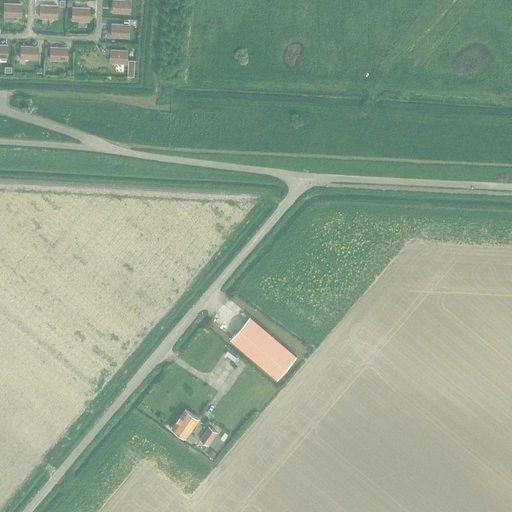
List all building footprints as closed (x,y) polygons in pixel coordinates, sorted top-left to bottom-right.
[(117,12),(129,13),(130,1),(118,0),(112,0),(112,7),(117,7),(117,12)] [(4,4),(3,16),(16,16),(16,12),(21,12),(21,4),(4,4)] [(44,18),(57,18),(57,6),(40,5),(40,12),(44,13),(44,18)] [(71,20),(84,20),(84,15),(89,16),(89,8),(72,7),(71,20)] [(128,25),(111,24),(111,32),(116,32),(115,37),(128,38),(128,25)] [(24,58),(37,59),(37,47),(20,46),(20,53),(25,54),(24,58)] [(54,60),(67,60),(67,48),(50,47),(50,55),(54,55),(54,60)] [(126,63),(127,51),(110,50),(110,57),(114,58),(114,62),(126,63)] [(250,316),(230,339),(278,379),(297,357),(250,316)] [(199,418),(185,408),(172,427),(186,437),(199,418)] [(217,432),(209,426),(200,439),(208,444),(217,432)] [(212,450),(208,456),(212,459),(217,453),(212,450)]
